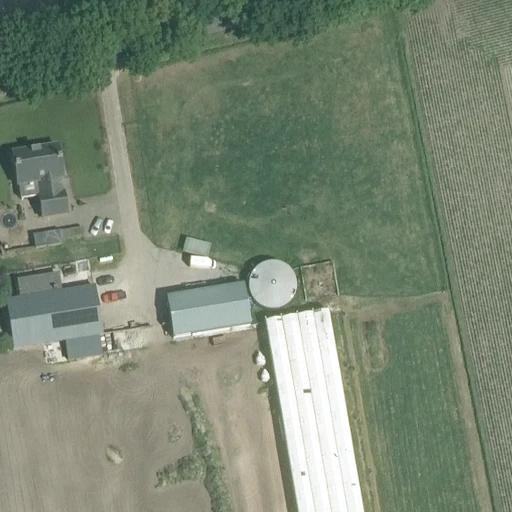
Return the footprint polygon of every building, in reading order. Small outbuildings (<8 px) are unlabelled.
[(37,197),(41,221),(67,217),(63,193),(61,182),(62,182),(56,146),(11,154),(17,188),(37,185),(39,197),(37,197)] [(60,232),(47,234),(49,248),(62,246),(61,239),(60,232)] [(206,260),(210,244),(187,239),(183,255),(206,260)] [(294,297),(296,292),(296,287),(295,282),(293,277),(290,273),(284,268),(278,265),(271,264),(265,265),(259,268),(254,272),(251,277),(248,283),(248,288),(248,294),(251,301),(256,307),(261,310),(266,312),(273,313),(280,312),(285,309),(290,305),(293,301),(294,297)] [(210,335),(251,328),(243,286),(166,299),(173,341),(210,335)] [(102,336),(94,289),(5,303),(13,351),(65,342),(68,362),(101,357),(97,337),(102,336)] [(361,511),(328,314),(264,325),(296,511),(361,511)] [(266,346),(248,347),(249,385),(268,384),(266,346)] [(237,351),(219,353),(223,379),(241,376),(237,351)] [(192,358),(198,393),(214,390),(208,355),(192,358)] [(164,362),(167,393),(184,392),(181,361),(164,362)] [(139,395),(155,394),(154,365),(137,366),(139,395)] [(110,402),(127,401),(125,371),(108,372),(110,402)] [(85,404),(101,401),(96,375),(79,378),(85,404)] [(58,408),(75,404),(69,379),(52,382),(58,408)] [(41,384),(26,387),(30,408),(46,404),(41,384)] [(0,390),(0,401),(4,423),(20,420),(14,388),(0,390)]
